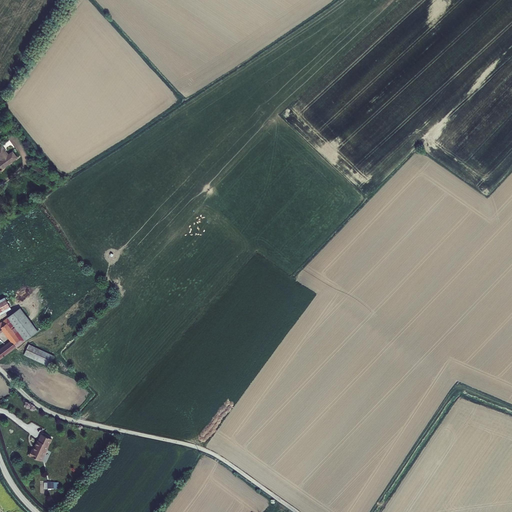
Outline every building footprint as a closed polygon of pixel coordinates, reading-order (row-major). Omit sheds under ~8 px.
[(9,149),(5,152),(0,144),(0,164),(13,155),(9,149)] [(33,165),(30,170),(44,179),(47,174),(33,165)] [(3,295),(0,296),(0,311),(8,306),(3,295)] [(0,354),(13,344),(13,345),(35,329),(17,306),(0,318),(0,354)] [(51,354),(26,342),(21,352),(47,364),(51,354)] [(31,450),(29,455),(41,461),(51,439),(41,435),(38,441),(37,441),(33,451),(31,450)]
